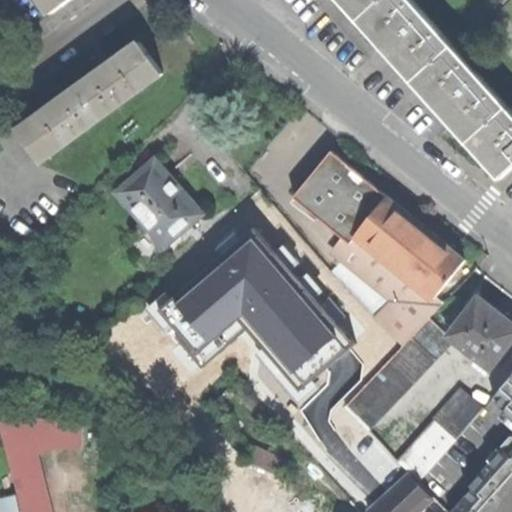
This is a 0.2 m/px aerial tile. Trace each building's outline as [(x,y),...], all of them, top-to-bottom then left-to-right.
[(43,0),(53,12),(69,0),(43,0)] [(342,0),(360,19),(382,0),(342,0)] [(414,80),(454,44),(414,0),(382,0),(360,19),(387,49),(414,80)] [(103,69),(81,85),(104,117),(164,73),(141,41),(112,62),(103,69)] [(454,44),(414,80),(440,109),(468,141),(508,105),(454,44)] [(100,66),(103,69),(112,62),(110,59),(105,63),(100,66)] [(19,129),(43,161),(104,117),(81,85),(58,101),(49,108),(19,129)] [(47,104),(49,108),(58,101),(56,98),(51,101),(47,104)] [(511,109),(508,105),(468,141),(501,178),(511,167),(511,109)] [(332,151),(294,198),(352,244),(358,235),(389,197),(332,151)] [(157,161),(120,192),(150,228),(152,227),(166,243),(191,223),(202,213),(176,184),(157,161)] [(425,226),(389,197),(358,235),(436,297),(466,259),(425,226)] [(146,232),(131,244),(151,268),(197,230),(191,223),(166,243),(152,227),(150,228),(146,232)] [(151,308),(201,366),(246,327),(260,343),(299,388),(334,357),(351,343),(336,325),(346,317),(328,296),(319,304),(315,300),(324,292),(307,272),(298,279),(290,270),(298,263),(282,244),(275,251),(253,226),(240,237),(235,232),(215,249),(221,257),(170,301),(165,296),(151,308)] [(443,303),(436,297),(358,235),(352,244),(341,256),(395,298),(378,319),(404,345),(412,336),(430,317),(443,303)] [(480,297),(449,336),(453,339),(492,369),(511,342),(511,321),(499,312),(480,297)] [(430,317),(412,336),(435,359),(453,339),(449,336),(430,317)] [(435,359),(412,336),(404,345),(345,406),(369,428),(435,359)] [(511,460),(465,511),(511,511),(511,376),(495,396),(511,412),(511,435),(503,446),(503,449),(511,456),(511,460)] [(399,460),(421,480),(484,409),(461,390),(399,460)] [(22,511),(49,511),(37,452),(29,417),(0,415),(0,421),(7,449),(18,495),(22,511)] [(29,417),(37,452),(50,446),(80,447),(81,419),(29,417)] [(256,450),(251,462),(283,476),(288,464),(256,450)] [(368,511),(416,511),(432,498),(411,474),(368,511)] [(5,499),(6,511),(22,511),(18,495),(5,499)]
